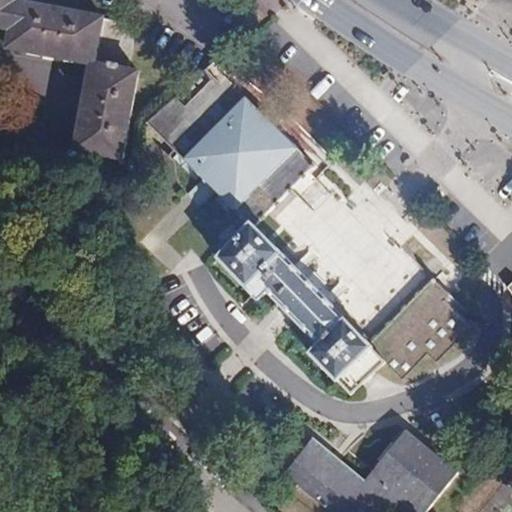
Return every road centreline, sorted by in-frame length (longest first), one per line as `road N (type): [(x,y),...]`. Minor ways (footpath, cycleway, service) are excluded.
road 1 (residential): [(212,491),(0,286)]
road 2 (primary): [(313,0),(483,99)]
